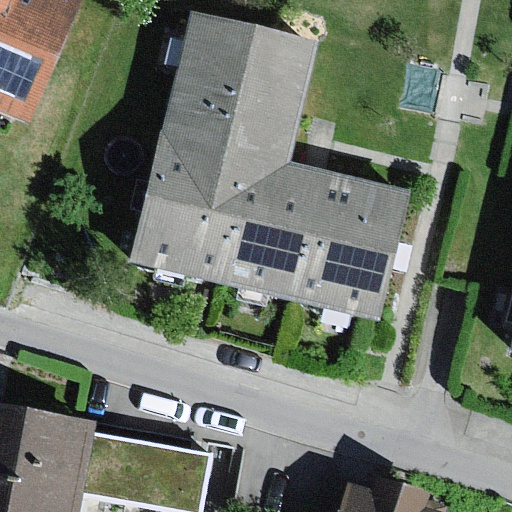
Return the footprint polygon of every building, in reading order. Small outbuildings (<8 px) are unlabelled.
[(77,0),(0,0),(0,115),(24,126),(77,0)] [(311,41),(185,11),(127,262),(374,319),(403,194),(282,166),(288,142),(311,41)] [(511,304),(501,350),(511,352),(511,304)] [(82,423),(0,408),(0,511),(66,511),(69,498),(80,432),(82,423)] [(190,511),(201,453),(80,432),(69,498),(153,511),(190,511)] [(434,511),(438,500),(346,472),(340,492),(334,511),(434,511)] [(334,511),(340,492),(315,484),(306,511),(334,511)]
